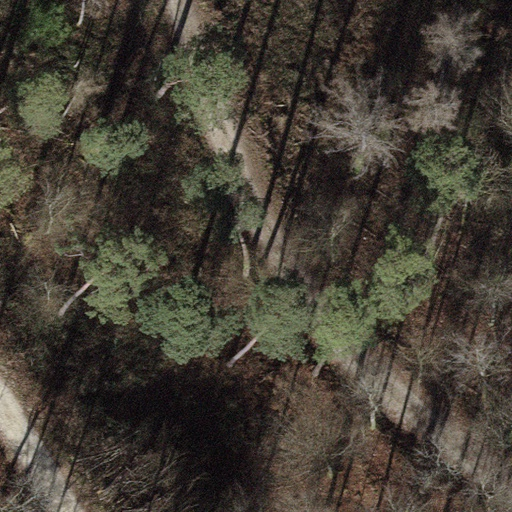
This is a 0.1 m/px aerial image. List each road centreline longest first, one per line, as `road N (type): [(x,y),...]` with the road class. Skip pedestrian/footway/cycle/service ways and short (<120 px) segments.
road 1 (track): [(217,0),(302,296),(511,499)]
road 2 (track): [(0,384),(75,511)]
